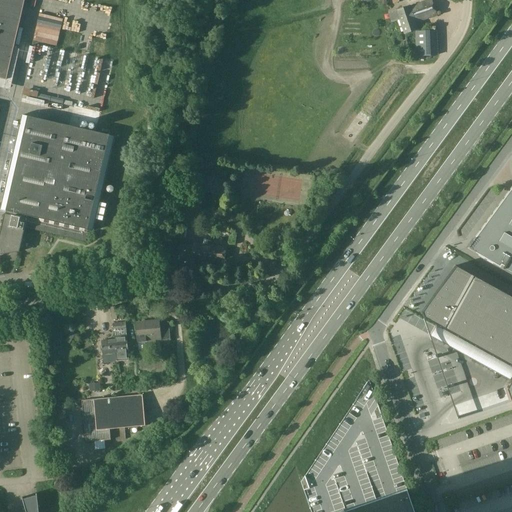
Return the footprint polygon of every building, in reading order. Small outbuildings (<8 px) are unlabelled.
[(0,0),(0,78),(7,80),(25,0),(0,0)] [(410,6),(396,11),(404,34),(418,29),(415,23),(437,16),(431,0),(430,0),(410,7),(410,6)] [(436,31),(416,32),(417,56),(437,55),(436,31)] [(144,118),(151,120),(154,108),(147,106),(144,118)] [(25,228),(34,230),(85,242),(87,233),(86,232),(86,230),(93,231),(96,220),(100,203),(115,137),(22,115),(0,210),(5,211),(0,233),(0,255),(19,252),(25,228)] [(226,182),(199,175),(196,190),(222,197),(226,182)] [(511,188),(468,249),(501,268),(502,265),(504,266),(503,269),(505,270),(505,269),(511,272),(511,188)] [(191,227),(194,203),(180,201),(176,224),(191,227)] [(100,203),(96,220),(103,221),(106,205),(100,203)] [(255,229),(260,232),(267,223),(262,220),(255,229)] [(198,238),(211,241),(213,233),(200,230),(198,238)] [(181,245),(179,260),(194,263),(195,258),(199,259),(199,261),(224,265),(227,249),(193,243),(193,247),(181,245)] [(454,279),(449,276),(423,312),(425,318),(511,366),(511,297),(474,276),(468,286),(454,279)] [(111,307),(112,320),(122,320),(121,306),(111,307)] [(167,322),(136,325),(137,344),(169,341),(167,322)] [(128,355),(127,336),(125,323),(112,324),(114,340),(101,341),(102,354),(116,353),(117,362),(129,360),(128,355)] [(305,476),(301,482),(304,491),(310,511),(333,511),(344,508),(345,511),(415,511),(382,418),(378,405),(369,380),(305,476)] [(142,395),(82,401),(86,442),(110,440),(110,429),(145,426),(142,395)] [(22,497),(22,498),(25,511),(38,511),(37,493),(36,493),(36,496),(30,498),(23,499),(22,497)]
